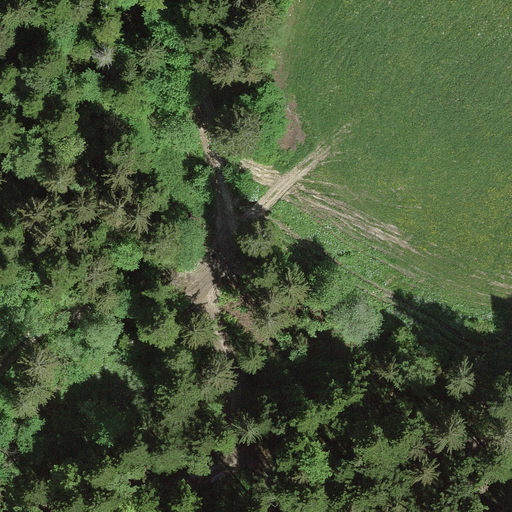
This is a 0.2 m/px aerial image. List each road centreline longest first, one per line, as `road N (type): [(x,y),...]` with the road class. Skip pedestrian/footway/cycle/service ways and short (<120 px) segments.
road 1 (track): [(212,148),(229,239),(204,294),(107,309),(37,333),(0,376)]
road 2 (track): [(250,217),(477,348),(511,338)]
road 3 (track): [(204,294),(237,373),(242,440),(224,470),(147,511)]
road 4 (track): [(194,0),(212,148),(283,183)]
